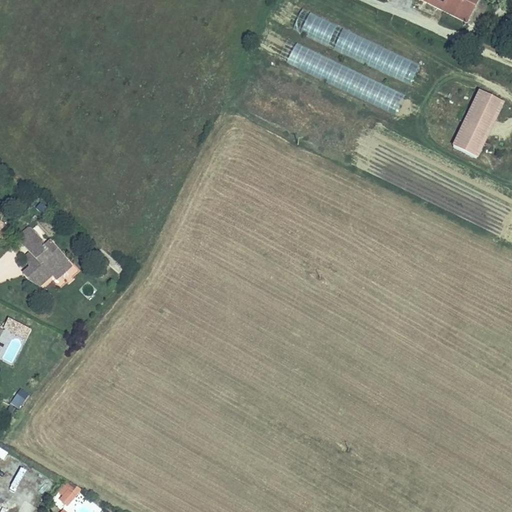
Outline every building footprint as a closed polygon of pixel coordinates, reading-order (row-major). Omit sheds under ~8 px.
[(478,0),(426,0),(468,21),(478,0)] [(301,12),(292,33),(411,83),(420,62),(301,12)] [(396,115),(405,94),(295,44),(285,65),(396,115)] [(455,148),(479,160),(505,106),(481,94),(455,148)] [(0,241),(10,229),(0,220),(0,241)] [(31,268),(25,273),(33,281),(36,278),(42,285),(55,273),(59,278),(67,258),(62,254),(54,254),(48,247),(32,229),(18,241),(31,254),(37,261),(31,268)] [(52,243),(48,247),(54,254),(62,254),(52,243)] [(107,253),(97,263),(113,278),(123,267),(107,253)] [(24,260),(31,268),(37,261),(31,254),(24,260)] [(73,265),(67,258),(59,278),(73,265)] [(26,340),(31,330),(9,319),(3,329),(26,340)] [(11,404),(19,410),(29,396),(21,390),(11,404)] [(0,447),(0,458),(3,460),(8,453),(0,447)] [(66,481),(57,498),(71,506),(81,489),(66,481)]
